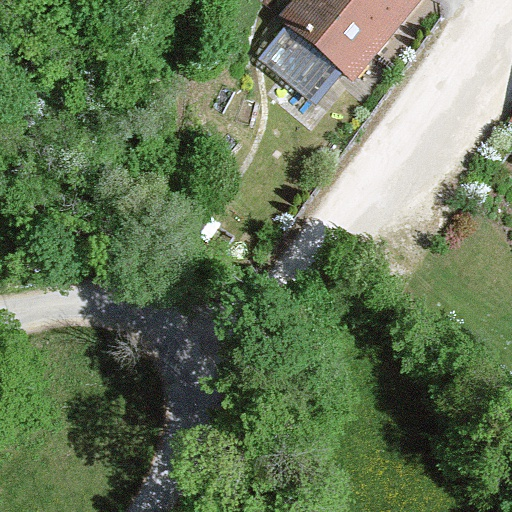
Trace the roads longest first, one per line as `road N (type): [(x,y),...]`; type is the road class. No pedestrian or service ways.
road 1 (residential): [(179,357),(248,319),(482,0)]
road 2 (unclassified): [(179,357),(161,323),(133,311),(0,315)]
road 3 (unclassified): [(151,511),(177,445),(179,357)]
